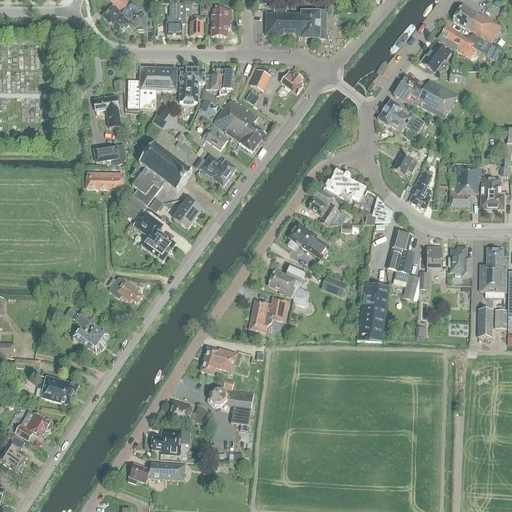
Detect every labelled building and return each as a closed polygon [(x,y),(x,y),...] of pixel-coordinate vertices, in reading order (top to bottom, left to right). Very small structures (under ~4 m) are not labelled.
[(132,6),(126,0),(112,0),(109,3),(114,7),(113,8),(112,8),(102,18),(119,36),(129,27),(135,33),(145,33),(145,19),(140,13),(133,6),(132,6)] [(185,17),(185,6),(172,6),(169,6),(169,19),(167,19),(167,26),(166,26),(166,38),(181,38),(181,26),(183,26),(184,26),(184,18),(185,18),(185,17)] [(473,36),(490,46),(501,29),(481,16),(480,18),(461,6),(452,22),(473,36)] [(300,16),(286,16),(286,9),(274,9),(274,15),(265,15),(265,38),(300,38),(300,40),(324,41),(325,39),(325,14),(324,13),(320,13),(300,13),(300,16)] [(219,21),(219,12),(211,12),(211,39),(218,39),(218,21),(219,21)] [(218,21),(218,39),(227,39),(227,21),(230,21),(231,13),(219,12),(219,21),(218,21)] [(191,17),(191,24),(190,24),(189,38),(202,38),(203,24),(198,24),(198,18),(191,17)] [(501,53),(490,46),(473,36),(465,40),(446,29),(442,35),(441,35),(438,40),(438,42),(453,53),(454,52),(469,61),(475,52),(479,55),(494,63),(495,64),(501,53)] [(450,57),(434,46),(427,56),(426,56),(420,64),(433,74),(442,61),(445,63),(450,57)] [(266,77),(269,71),(263,68),(260,75),(266,77)] [(462,72),(450,70),(449,75),(449,83),(464,86),(465,77),(461,77),(462,72)] [(176,72),(140,71),(139,83),(128,83),(127,111),(155,112),(155,117),(163,122),(170,112),(155,102),(155,93),(175,94),(176,72)] [(208,86),(211,77),(204,77),(204,72),(179,72),(179,85),(179,105),(197,105),(197,85),(208,86)] [(212,73),(211,77),(208,86),(206,92),(221,92),(223,73),(212,73)] [(234,73),(223,73),(221,92),(221,94),(220,94),(220,98),(225,97),(225,92),(231,92),(234,73)] [(269,79),(256,73),(249,88),(263,94),(269,79)] [(293,77),(289,74),(280,85),(296,97),(302,89),(301,89),(303,86),(300,84),(302,81),(295,75),(293,77)] [(416,84),(405,78),(393,99),(404,106),(405,105),(413,109),(414,108),(443,123),(457,97),(428,81),(424,88),(416,83),(416,84)] [(123,93),(123,83),(115,84),(115,93),(123,93)] [(206,93),(204,101),(216,103),(217,95),(206,93)] [(255,106),(261,98),(253,93),(247,100),(255,106)] [(120,128),(115,98),(93,102),(95,113),(105,112),(108,130),(120,128)] [(259,141),(260,143),(265,136),(252,126),(258,118),(232,101),(229,104),(225,108),(242,120),(237,126),(258,142),(259,141)] [(401,111),(390,103),(378,122),(389,129),(390,127),(397,132),(401,135),(406,129),(417,136),(425,125),(412,117),(410,120),(400,113),(401,111)] [(251,155),(260,143),(259,141),(258,142),(237,126),(242,120),(225,108),(213,126),(225,134),(225,135),(238,145),(251,155)] [(209,127),(200,139),(203,141),(220,152),(228,141),(212,129),(209,127)] [(181,135),(176,141),(181,145),(186,138),(181,135)] [(191,174),(153,145),(149,151),(147,150),(141,159),(142,160),(138,165),(145,170),(140,176),(135,172),(130,178),(136,182),(132,188),(137,192),(132,198),(146,209),(164,185),(177,194),(182,187),(187,181),(186,181),(191,174)] [(126,160),(124,146),(117,147),(93,151),(95,164),(112,162),(119,161),(120,166),(122,166),(126,160)] [(412,162),(400,156),(392,171),(403,178),(406,172),(411,175),(417,164),(412,161),(412,162)] [(206,163),(200,172),(211,180),(223,189),(236,171),(224,162),(222,166),(210,157),(206,163)] [(199,172),(200,172),(206,163),(200,159),(193,168),(199,172)] [(480,171),(452,170),(452,178),(454,178),(453,194),(449,194),(449,210),(469,211),(470,197),(479,198),(480,171)] [(415,194),(409,204),(425,212),(429,204),(428,204),(431,200),(429,199),(432,193),(428,191),(429,188),(427,187),(432,178),(421,172),(411,192),(415,194)] [(350,181),(350,180),(350,179),(349,178),(349,177),(348,177),(347,177),(346,177),(345,177),(345,178),(344,178),(336,174),(337,174),(336,173),(330,185),(328,183),(324,191),(338,198),(349,204),(351,200),(358,203),(365,191),(349,183),(350,181)] [(121,175),(86,175),(86,191),(121,191),(121,175)] [(499,181),(481,180),(481,210),(502,211),(502,199),(499,199),(499,181)] [(333,201),(317,190),(311,199),(315,200),(308,211),(321,221),(319,225),(330,229),(340,227),(346,218),(329,208),(333,201)] [(385,207),(377,198),(371,217),(376,219),(374,223),(389,223),(393,212),(385,207)] [(163,205),(156,200),(149,210),(156,215),(163,205)] [(200,211),(187,202),(173,221),(187,231),(193,224),(191,222),(200,211)] [(163,227),(143,213),(133,227),(148,239),(141,249),(162,265),(167,257),(168,258),(170,254),(175,246),(158,234),(163,227)] [(351,236),(352,235),(352,227),(341,226),(341,235),(351,236)] [(317,240),(298,227),(289,241),(291,243),(287,248),(294,252),(298,247),(321,264),(330,251),(316,242),(317,240)] [(412,239),(396,235),(386,271),(395,273),(396,274),(395,280),(407,283),(405,291),(403,299),(413,302),(419,279),(411,277),(409,276),(414,256),(410,255),(408,254),(412,239)] [(441,271),(441,264),(442,250),(426,249),(426,271),(441,271)] [(448,261),(448,264),(448,269),(450,269),(449,274),(454,274),(454,278),(461,279),(471,280),(472,259),(466,259),(466,250),(457,250),(457,253),(450,253),(450,261),(448,261)] [(500,250),(497,250),(496,251),(484,250),(483,268),(480,268),(479,294),(496,295),(505,295),(506,270),(502,270),(502,251),(501,251),(500,250)] [(291,269),(287,278),(302,284),(306,276),(291,269)] [(274,273),(267,288),(280,293),(279,295),(293,301),(293,303),(295,304),(295,305),(305,307),(308,294),(299,290),(302,284),(287,278),(274,273)] [(124,281),(118,280),(108,294),(118,301),(121,298),(130,305),(132,302),(137,306),(142,298),(137,295),(139,293),(124,281)] [(346,288),(327,280),(322,291),(341,299),(346,288)] [(389,289),(365,286),(357,342),(381,343),(389,289)] [(288,304),(272,300),(271,307),(255,303),(249,332),(265,335),(267,328),(272,325),(272,322),(284,324),(288,304)] [(69,311),(65,317),(75,324),(79,327),(78,329),(79,330),(72,340),(74,341),(73,342),(76,345),(77,343),(96,356),(108,339),(79,318),(79,319),(69,311)] [(492,313),(478,312),(477,340),(491,340),(492,313)] [(506,313),(495,312),(494,332),(505,332),(506,313)] [(419,328),(418,337),(427,337),(427,328),(419,328)] [(0,344),(0,356),(13,357),(14,345),(0,344)] [(219,353),(207,350),(200,374),(213,377),(215,369),(231,374),(237,356),(219,351),(219,353)] [(40,363),(14,361),(14,370),(39,372),(40,363)] [(46,379),(41,378),(38,390),(43,391),(40,400),(67,407),(78,387),(46,379)] [(223,390),(231,392),(234,384),(225,382),(223,390)] [(209,397),(209,403),(210,405),(214,409),(215,410),(221,410),(223,410),(223,409),(224,411),(228,408),(233,409),(230,425),(241,427),(240,432),(247,433),(251,412),(253,397),(224,392),(222,391),(216,391),(214,391),(210,395),(209,397)] [(191,411),(174,405),(169,419),(188,425),(188,422),(196,424),(196,425),(203,427),(207,414),(203,410),(198,408),(196,415),(190,413),(191,411)] [(20,428),(15,435),(28,443),(32,436),(40,440),(44,433),(46,433),(49,432),(52,428),(51,425),(34,415),(34,416),(28,413),(20,428)] [(190,433),(163,430),(162,438),(153,438),(151,451),(161,452),(161,455),(179,456),(180,446),(189,447),(190,433)] [(1,447),(7,451),(15,439),(9,435),(1,447)] [(15,439),(7,451),(0,461),(0,464),(17,475),(21,474),(23,471),(22,467),(27,460),(18,455),(21,451),(21,450),(24,445),(15,439)] [(185,467),(151,465),(150,472),(135,466),(132,473),(131,472),(129,477),(130,477),(128,483),(135,486),(137,482),(146,485),(148,480),(184,482),(185,467)]
